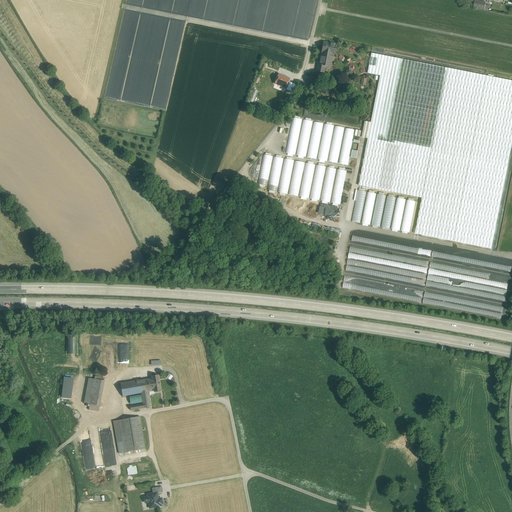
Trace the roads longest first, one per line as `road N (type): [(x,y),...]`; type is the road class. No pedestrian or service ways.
road 1 (motorway): [(0,302),(239,311),(511,351)]
road 2 (motorway): [(511,338),(298,304),(0,289)]
road 3 (track): [(0,497),(84,426),(222,398),(242,468)]
road 4 (track): [(318,7),(511,46)]
road 5 (track): [(123,6),(310,43)]
road 6 (track): [(250,511),(242,468),(368,511)]
road 7 (track): [(147,411),(152,452),(168,486),(243,475)]
road 8 (track): [(182,405),(170,370),(134,372),(112,381),(114,415)]
road 9 (track): [(243,168),(275,204),(319,223),(345,230),(346,224)]
road 10 (track): [(295,99),(218,202)]
